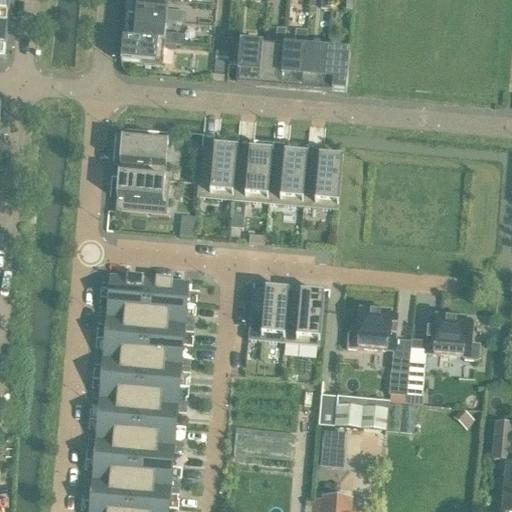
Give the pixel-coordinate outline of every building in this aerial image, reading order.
[(0,0),(0,27),(8,28),(10,0),(0,0)] [(134,0),(127,0),(125,21),(167,25),(169,3),(134,0)] [(346,0),(345,13),(354,14),(354,0),(346,0)] [(186,24),(187,12),(173,11),(172,23),(186,24)] [(125,21),(123,43),(165,47),(167,25),(125,21)] [(259,89),(280,91),(284,50),(286,31),(277,30),(276,44),(282,45),(282,49),(262,48),(259,89)] [(302,93),(306,52),(308,33),(296,32),(294,50),(284,50),(280,91),(302,93)] [(168,44),(184,47),(186,36),(170,33),(168,44)] [(165,47),(123,43),(121,65),(163,69),(165,47)] [(210,85),(259,89),(262,48),(240,46),(238,69),(228,68),(227,78),(211,77),(210,85)] [(302,93),(324,95),(328,53),(306,52),(302,93)] [(328,53),(324,95),(346,97),(350,55),(328,53)] [(135,172),(134,185),(161,187),(165,187),(166,174),(162,173),(164,151),(126,148),(124,171),(135,172)] [(208,198),(231,200),(234,172),(235,161),(213,160),(212,170),(198,169),(195,200),(208,202),(208,198)] [(243,201),(266,203),(269,175),(270,165),(248,163),(247,173),(234,172),(231,200),(231,204),(243,205),(243,201)] [(278,204),(301,206),(304,178),(305,168),(283,166),(282,176),(269,175),(266,203),(266,207),(278,208),(278,204)] [(304,178),(301,206),(301,210),(314,211),(314,207),(337,209),(340,171),(316,169),(315,179),(304,178)] [(161,187),(134,185),(123,184),(121,206),(132,207),(131,220),(162,223),(163,209),(159,208),(161,187)] [(194,237),(195,219),(183,218),(181,236),(194,237)] [(114,300),(148,303),(150,282),(110,279),(110,285),(116,286),(114,300)] [(148,303),(181,306),(183,292),(189,292),(189,286),(150,282),(148,303)] [(260,335),(283,337),(285,309),(286,298),(264,296),(263,307),(250,306),(247,337),(260,339),(260,335)] [(106,320),(146,324),(148,303),(114,300),(113,315),(107,314),(106,320)] [(285,309),(283,337),(282,341),(297,342),(297,338),(318,340),(322,302),(300,300),(299,311),(285,309)] [(146,324),(186,327),(186,321),(180,321),(181,306),(148,303),(146,324)] [(391,375),(408,377),(409,367),(411,345),(395,344),(396,339),(397,328),(397,318),(377,316),(378,312),(361,310),(360,315),(354,314),(352,336),(348,336),(347,352),(356,353),(357,351),(393,354),(391,375)] [(111,341),(144,344),(146,324),(106,320),(106,326),(112,327),(111,341)] [(428,325),(425,361),(469,365),(472,329),(466,328),(466,324),(449,322),(448,327),(428,325)] [(144,344),(178,347),(179,332),(185,333),(186,327),(146,324),(144,344)] [(103,361),(142,364),(144,344),(111,341),(109,355),(103,355),(103,361)] [(142,364),(182,368),(183,362),(176,361),(178,347),(144,344),(142,364)] [(107,382),(141,385),(142,364),(103,361),(102,367),(108,367),(107,382)] [(141,385),(174,387),(176,373),(182,374),(182,368),(142,364),(141,385)] [(409,367),(408,377),(406,399),(422,400),(425,369),(409,367)] [(99,401),(139,405),(141,385),(107,382),(106,396),(100,395),(99,401)] [(139,405),(179,408),(179,402),(173,402),(174,387),(141,385),(139,405)] [(492,399),(491,414),(502,415),(503,400),(492,399)] [(103,422),(137,425),(139,405),(99,401),(99,407),(105,408),(103,422)] [(137,425),(171,428),(172,414),(178,414),(179,408),(139,405),(137,425)] [(414,437),(416,410),(389,407),(386,435),(414,437)] [(474,422),(461,411),(453,420),(466,431),(474,422)] [(96,442),(135,445),(137,425),(103,422),(102,437),(96,436),(96,442)] [(135,445),(175,449),(175,443),(169,442),(171,428),(137,425),(135,445)] [(494,462),(509,463),(511,434),(511,427),(497,426),(494,462)] [(232,470),(292,476),(296,438),(236,432),(232,470)] [(322,450),(346,451),(347,435),(323,434),(322,450)] [(100,463),(133,466),(135,445),(96,442),(95,448),(101,448),(100,463)] [(133,466),(167,469),(168,454),(174,455),(175,449),(135,445),(133,466)] [(92,483),(132,486),(133,466),(100,463),(99,477),(93,477),(92,483)] [(132,486),(171,490),(172,484),(166,483),(167,469),(133,466),(132,486)] [(502,511),(511,511),(511,467),(507,467),(502,511)] [(96,503),(130,506),(132,486),(92,483),(91,489),(98,489),(96,503)] [(130,506),(163,509),(165,495),(171,496),(171,490),(132,486),(130,506)] [(322,511),(350,511),(351,501),(323,499),(322,511)] [(129,511),(130,506),(96,503),(95,511),(129,511)]
